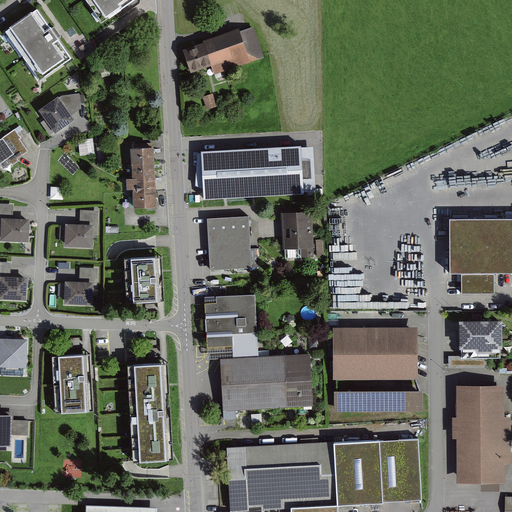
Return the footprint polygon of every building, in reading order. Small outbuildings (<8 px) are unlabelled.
[(140,0),(82,0),(101,27),(140,0)] [(37,12),(5,34),(40,84),(72,62),(37,12)] [(248,30),(193,50),(202,74),(222,67),(224,75),(260,62),(248,30)] [(217,93),(206,96),(210,112),(221,109),(217,93)] [(62,96),(39,113),(55,136),(75,122),(71,117),(82,110),(80,95),(62,96)] [(3,140),(0,142),(0,167),(1,167),(3,171),(29,153),(21,141),(22,140),(15,130),(2,140),(3,140)] [(93,139),(79,141),(81,155),(95,152),(93,139)] [(314,147),(202,152),(204,202),(316,197),(314,147)] [(107,148),(97,149),(99,165),(109,164),(107,148)] [(154,150),(131,152),(133,182),(127,182),(127,193),(133,192),(134,212),(158,211),(154,150)] [(13,206),(0,205),(0,235),(1,236),(0,244),(29,245),(30,222),(12,222),(13,206)] [(99,212),(80,211),(79,227),(66,226),(66,228),(61,227),(60,241),(65,241),(65,249),(93,250),(94,239),(98,239),(99,212)] [(314,214),(284,215),(286,251),(302,250),(303,259),(324,258),(323,241),(315,241),(314,214)] [(248,219),(208,222),(210,273),(251,270),(248,219)] [(511,219),(463,219),(462,275),(471,275),(504,275),(511,274),(511,219)] [(369,229),(340,231),(341,262),(356,261),(355,250),(370,249),(369,229)] [(162,257),(124,259),(127,303),(165,301),(162,257)] [(11,264),(0,263),(0,301),(27,303),(27,280),(11,280),(11,264)] [(98,270),(80,269),(79,284),(66,284),(66,285),(60,285),(59,299),(64,299),(64,307),(93,308),(94,297),(97,297),(98,270)] [(504,275),(471,275),(471,295),(504,296),(504,275)] [(229,359),(267,358),(264,295),(225,297),(225,304),(213,304),(215,360),(229,359)] [(511,321),(473,322),(473,350),(511,349),(511,321)] [(428,328),(341,329),(342,379),(428,379),(428,328)] [(28,342),(0,341),(0,369),(27,371),(28,342)] [(267,358),(229,359),(231,410),(320,407),(318,355),(267,358)] [(90,357),(52,359),(56,417),(94,415),(90,357)] [(165,365),(128,366),(133,463),(170,461),(165,365)] [(511,387),(466,388),(467,421),(460,421),(460,438),(467,438),(468,484),(511,482),(511,387)] [(431,390),(342,391),(343,413),(431,412),(431,390)] [(12,418),(0,417),(0,449),(12,450),(12,436),(28,437),(29,422),(12,421),(12,418)] [(429,440),(348,444),(351,505),(432,502),(429,440)] [(344,442),(234,449),(237,511),(273,511),(273,510),(348,506),(344,442)]
